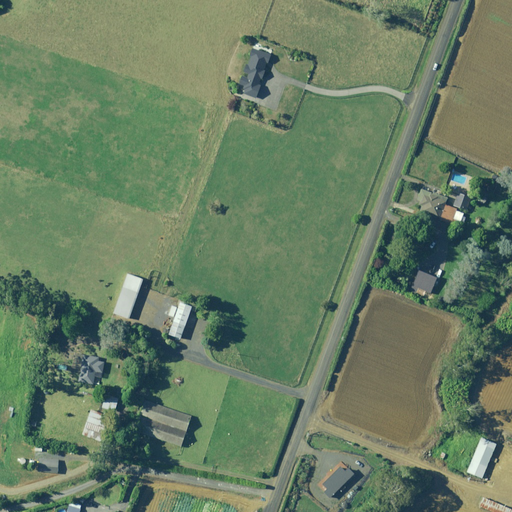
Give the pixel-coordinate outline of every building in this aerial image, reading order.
[(271,54),(252,48),(249,56),(250,57),(247,64),(246,63),(243,72),(248,74),(247,77),(242,75),(239,85),(244,86),(242,93),(256,98),(260,86),(258,85),(260,77),(262,78),(264,71),(263,70),(266,60),(268,61),(271,54)] [(455,207),(464,210),(472,187),(461,184),(454,207),(455,207)] [(454,207),(445,204),(447,198),(421,189),(417,200),(420,201),(418,206),(421,207),(419,213),(450,223),(455,207),(454,207)] [(487,192),(480,191),(478,202),(485,203),(487,192)] [(144,279),(129,274),(115,313),(129,319),(144,279)] [(192,306),(180,302),(178,308),(172,305),(168,315),(175,317),(168,334),(180,338),(192,306)] [(96,371),(102,372),(104,362),(98,360),(99,357),(83,354),(83,358),(78,381),(94,384),(96,371)] [(116,402),(103,398),(101,408),(114,411),(116,402)] [(139,415),(185,431),(190,416),(144,400),(139,415)] [(105,415),(91,410),(82,434),(97,439),(105,415)] [(185,431),(139,415),(133,431),(180,447),(185,431)] [(496,444),(481,438),(467,472),(482,478),(496,444)] [(58,472),(59,459),(38,458),(38,472),(58,472)] [(73,463),(63,463),(63,473),(73,473),(73,463)] [(511,511),(511,509),(483,497),(479,506),(493,511),(511,511)]
